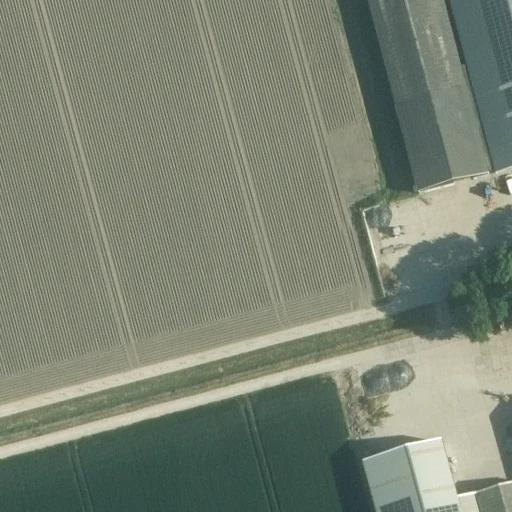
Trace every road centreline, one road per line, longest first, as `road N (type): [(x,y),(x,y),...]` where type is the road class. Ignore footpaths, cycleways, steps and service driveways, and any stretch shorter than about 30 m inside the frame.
road 1 (track): [(0,452),(452,332),(511,357)]
road 2 (track): [(452,332),(440,273),(511,249)]
